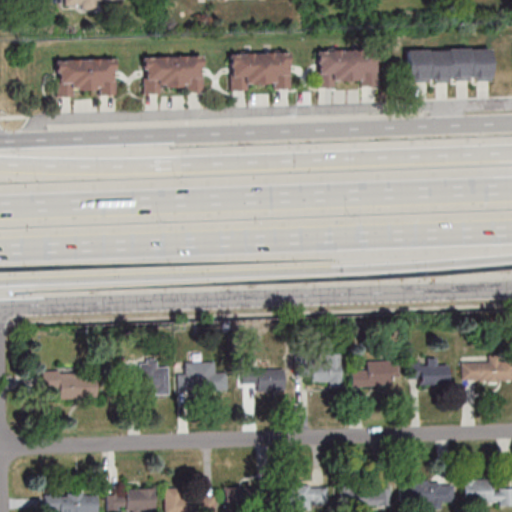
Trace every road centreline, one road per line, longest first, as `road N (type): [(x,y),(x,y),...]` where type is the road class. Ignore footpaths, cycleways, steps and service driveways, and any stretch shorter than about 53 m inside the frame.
road 1 (motorway): [(0,281),(511,258)]
road 2 (secondary): [(0,306),(511,288)]
road 3 (motorway): [(511,188),(0,206)]
road 4 (motorway): [(0,248),(511,230)]
road 5 (residential): [(511,429),(0,445)]
road 6 (secondary): [(511,125),(0,140)]
road 7 (motorway): [(511,152),(0,163)]
